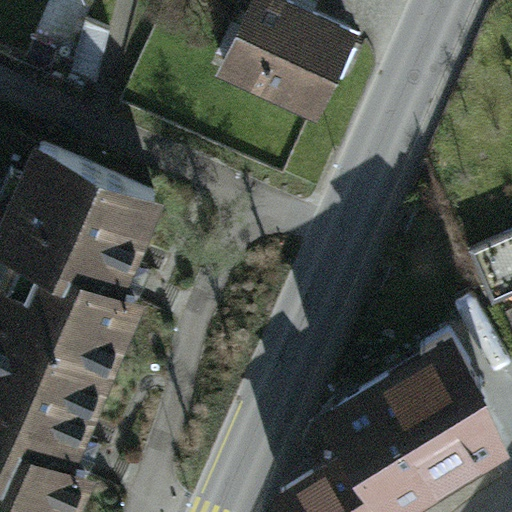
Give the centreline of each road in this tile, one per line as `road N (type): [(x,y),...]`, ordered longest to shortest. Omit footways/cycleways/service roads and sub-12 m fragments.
road 1 (tertiary): [(438,0),(215,511)]
road 2 (unknown): [(352,197),(0,76)]
